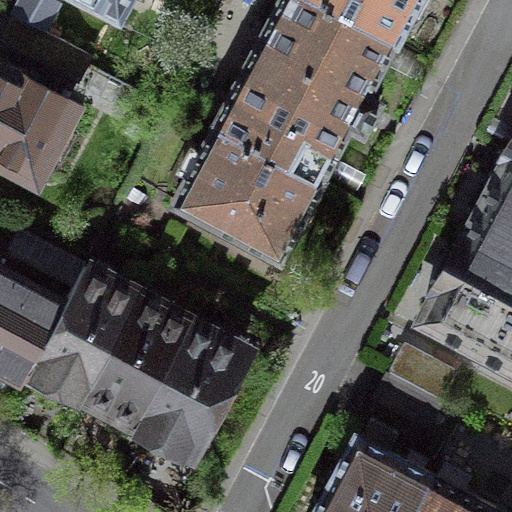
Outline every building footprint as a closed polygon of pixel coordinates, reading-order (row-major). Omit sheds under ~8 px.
[(21,0),(15,12),(43,28),(56,3),(50,0),(21,0)] [(93,0),(117,13),(124,0),(93,0)] [(395,40),(396,38),(325,0),(279,0),(215,122),(321,179),(322,177),(320,176),(357,108),(393,39),(395,40)] [(325,0),(396,38),(416,0),(325,0)] [(7,27),(0,40),(79,81),(92,55),(14,14),(7,27)] [(0,70),(0,151),(34,170),(44,151),(60,160),(76,129),(60,120),(71,99),(20,72),(16,79),(10,76),(0,70)] [(280,256),(321,179),(215,122),(173,200),(227,228),(280,256)] [(511,152),(506,150),(505,152),(507,153),(503,162),(465,233),(463,231),(462,234),(511,260),(511,152)] [(511,260),(462,234),(434,286),(436,288),(420,316),(445,330),(511,365),(511,260)] [(86,388),(137,293),(96,271),(82,264),(64,300),(23,377),(22,377),(52,393),(62,376),(86,388)] [(0,364),(23,377),(64,300),(0,265),(0,364)] [(129,434),(189,321),(176,314),(137,293),(86,388),(110,402),(101,419),(129,434)] [(202,328),(189,321),(129,434),(157,449),(166,431),(192,445),(243,349),(202,328)] [(447,369),(403,345),(389,371),(434,394),(447,369)] [(434,394),(389,371),(382,384),(374,398),(428,427),(443,399),(434,394)] [(408,511),(431,471),(420,466),(356,432),(313,511),(408,511)] [(508,511),(431,471),(408,511),(508,511)]
